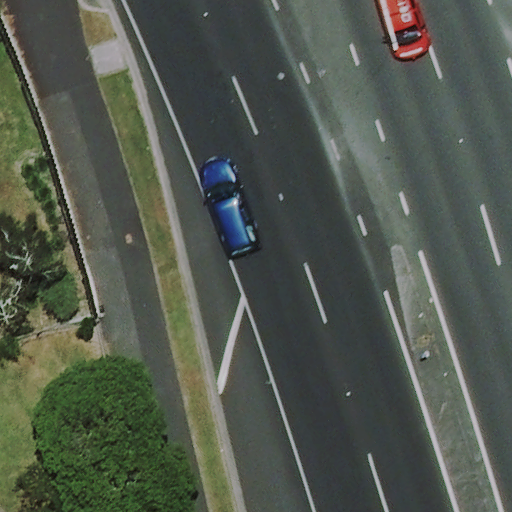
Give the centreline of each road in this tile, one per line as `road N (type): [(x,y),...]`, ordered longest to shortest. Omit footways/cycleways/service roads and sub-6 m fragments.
road 1 (trunk): [(389,511),(272,175)]
road 2 (trunk): [(449,105),(511,301)]
road 3 (trunk): [(272,175),(189,0)]
road 4 (residential): [(449,105),(272,175)]
